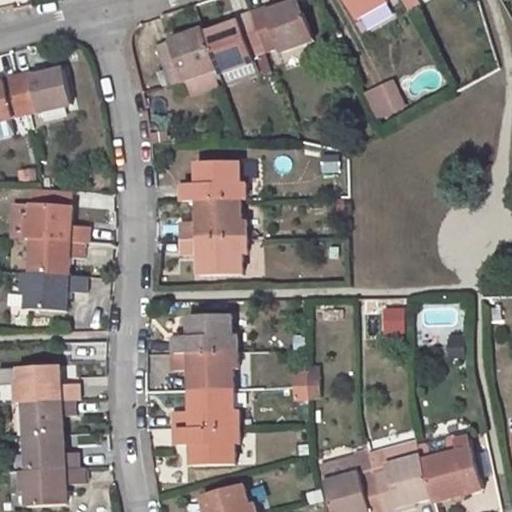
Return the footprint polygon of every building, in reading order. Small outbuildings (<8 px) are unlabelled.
[(280,48),(281,53),(314,41),(300,0),(299,0),(266,13),(264,7),(251,12),(265,53),(280,48)] [(344,0),(356,20),(387,3),(385,0),(344,0)] [(251,12),(236,18),(238,23),(205,34),(218,70),(220,75),(252,63),(251,59),(265,53),(251,12)] [(218,70),(205,34),(204,29),(157,46),(171,87),(218,70)] [(73,104),(64,71),(32,78),(30,73),(16,76),(26,115),(73,104)] [(0,84),(0,120),(26,115),(16,76),(4,79),(5,84),(0,84)] [(394,78),(363,91),(376,119),(407,106),(394,78)] [(181,202),(197,202),(241,200),(246,200),(245,184),(240,183),(239,164),(197,165),(198,185),(180,186),(181,202)] [(73,192),(34,190),(33,205),(73,207),(73,192)] [(241,220),(241,200),(197,202),(198,223),(181,223),(181,239),(247,237),(247,221),(241,220)] [(32,240),(84,243),(90,244),(90,228),(72,227),(73,207),(33,205),(32,221),(27,221),(26,239),(32,240)] [(181,239),(182,257),(199,256),(200,276),(243,275),(242,255),(248,255),(247,237),(181,239)] [(84,243),(32,240),(30,274),(69,276),(70,258),(84,259),(84,243)] [(87,277),(69,276),(30,274),(24,274),(23,293),(28,294),(27,309),(67,312),(68,293),(87,293),(87,277)] [(238,335),(232,336),(231,316),(189,317),(189,337),(172,337),(173,354),(238,353),(238,335)] [(101,360),(101,345),(70,345),(70,360),(101,360)] [(173,354),(173,371),(190,371),(190,391),(234,390),(233,370),(238,369),(238,353),(173,354)] [(25,403),(75,401),(80,401),(80,385),(60,386),(59,367),(19,368),(20,384),(16,384),(16,403),(25,403)] [(295,400),(321,398),(320,370),(294,372),(295,400)] [(234,390),(190,391),(191,411),(174,412),(174,429),(240,428),(240,411),(234,410),(234,390)] [(63,435),(61,417),(76,416),(75,401),(25,403),(27,438),(63,435)] [(240,445),(240,428),(174,429),(175,445),(192,446),(193,465),(235,465),(235,445),(240,445)] [(79,454),(64,455),(63,435),(27,438),(29,472),(79,469),(79,454)] [(423,461),(433,498),(435,504),(483,489),(472,448),(423,461)] [(387,466),(389,471),(375,475),(384,511),(399,511),(398,507),(433,498),(423,461),(422,456),(387,466)] [(79,469),(29,472),(20,472),(22,492),(26,491),(27,508),(67,505),(65,486),(87,485),(85,469),(79,469)] [(384,511),(375,475),(360,479),(359,473),(325,483),(332,511),(384,511)] [(257,511),(255,502),(249,503),(244,485),(202,496),(206,511),(257,511)]
